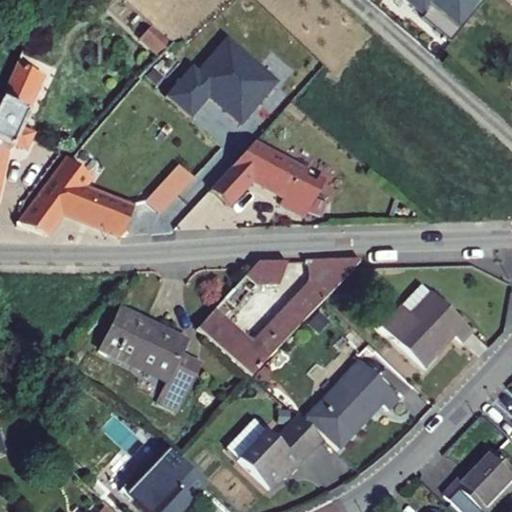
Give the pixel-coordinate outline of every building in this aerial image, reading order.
[(449,35),(477,0),(414,0),(423,7),(419,11),(449,35)] [(166,38),(149,24),(140,36),(156,50),(166,38)] [(158,87),(185,110),(203,89),(235,117),(273,73),(222,29),(193,62),(185,56),(158,87)] [(0,186),(11,145),(15,135),(28,141),(34,126),(21,120),(24,114),(26,115),(42,76),(10,62),(0,85),(0,186)] [(248,140),(204,189),(222,204),(246,177),(279,193),(275,199),(301,212),(319,175),(248,140)] [(68,156),(20,218),(39,228),(56,206),(114,227),(122,202),(74,183),(84,169),(68,156)] [(251,367),(357,251),(253,254),(195,317),(251,367)] [(374,318),(419,358),(432,344),(428,342),(444,324),(455,334),(468,320),(427,283),(407,305),(396,295),(374,318)] [(97,344),(168,372),(159,393),(180,402),(201,351),(180,343),(186,330),(115,301),(97,344)] [(0,403),(44,356),(47,353),(0,319),(0,341),(26,361),(0,390),(0,403)] [(356,355),(301,412),(320,430),(335,443),(362,414),(358,411),(373,396),(384,406),(397,392),(356,355)] [(231,455),(263,484),(276,470),(280,473),(320,430),(301,412),(293,405),(270,429),(262,422),(231,455)] [(439,486),(466,511),(490,511),(483,504),(511,474),(511,465),(487,442),(462,469),(458,465),(439,486)] [(111,480),(146,511),(174,511),(176,511),(171,505),(184,492),(139,449),(111,480)] [(76,511),(111,511),(93,495),(76,511)]
